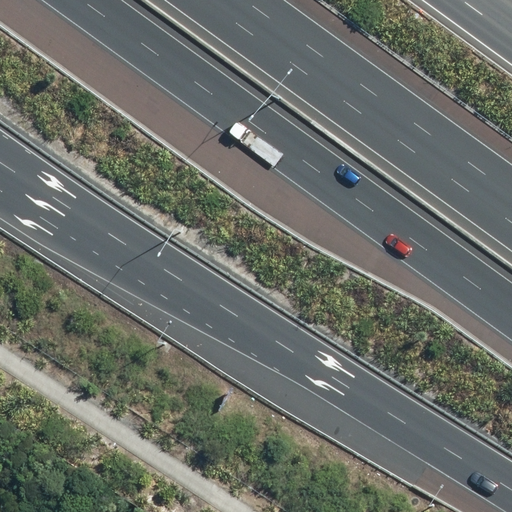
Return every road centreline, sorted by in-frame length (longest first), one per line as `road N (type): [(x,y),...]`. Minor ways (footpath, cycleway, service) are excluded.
road 1 (motorway): [(511,460),(182,268),(0,151)]
road 2 (motorway): [(511,294),(108,0)]
road 3 (motorway): [(261,0),(511,185)]
